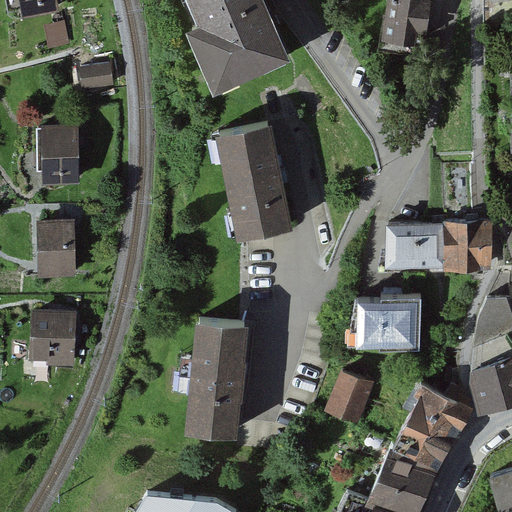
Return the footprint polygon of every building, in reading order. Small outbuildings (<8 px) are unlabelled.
[(54,0),(19,0),(23,18),(57,11),(54,0)] [(261,0),(189,0),(200,24),(193,27),(216,79),(283,50),(261,0)] [(427,0),(390,0),(385,32),(386,32),(384,47),(409,51),(411,37),(421,38),(427,0)] [(511,25),(511,0),(482,0),(483,25),(511,25)] [(70,44),(65,22),(45,26),(50,48),(70,44)] [(109,62),(81,65),(84,85),(111,82),(109,62)] [(267,121),(225,130),(230,155),(226,156),(236,207),(240,206),(245,231),(288,222),(267,121)] [(76,126),(39,127),(39,150),(45,149),(46,177),(77,177),(76,126)] [(434,222),(389,221),(388,262),(446,263),(445,219),(445,215),(434,215),(434,222)] [(466,219),(445,219),(446,263),(467,263),(487,263),(488,232),(488,218),(466,219)] [(74,222),(38,223),(40,278),(76,277),(74,222)] [(381,296),(358,295),(358,326),(362,326),(362,339),(379,340),(379,344),(420,345),(421,295),(436,295),(436,272),(405,272),(404,292),(381,292),(381,296)] [(75,314),(34,312),(32,360),(48,361),(48,365),(73,366),(75,314)] [(244,321),(200,316),(189,425),(233,430),(237,394),(238,394),(242,357),(241,357),(244,321)] [(511,340),(509,331),(474,340),(470,374),(479,408),(504,401),(511,398),(511,340)] [(371,381),(343,368),(327,405),(356,417),(371,381)] [(434,414),(445,392),(422,378),(411,395),(414,397),(407,407),(412,410),(395,440),(414,451),(434,414)] [(445,392),(434,414),(455,426),(469,401),(464,389),(451,381),(445,392)] [(435,463),(455,426),(434,414),(414,451),(434,462),(435,463)] [(369,497),(404,511),(413,511),(434,462),(414,451),(395,440),(393,439),(369,497)] [(511,511),(511,467),(491,473),(501,511),(511,511)] [(335,511),(404,511),(369,497),(347,488),(335,511)] [(235,511),(236,510),(217,498),(147,491),(134,511),(235,511)]
